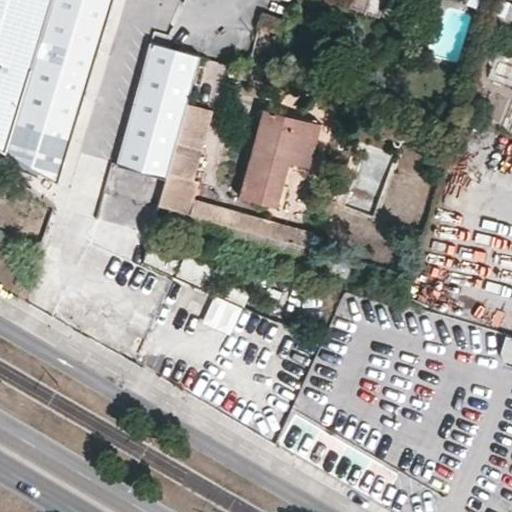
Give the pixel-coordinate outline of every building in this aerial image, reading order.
[(0,0),(0,156),(3,158),(51,0),(0,0)] [(112,0),(51,0),(3,158),(55,188),(112,0)] [(385,0),(367,0),(366,4),(382,10),(385,0)] [(278,34),(282,18),(262,12),(258,28),(278,34)] [(188,102),(201,56),(152,42),(117,166),(166,179),(188,102)] [(488,79),(511,87),(511,55),(498,51),(488,79)] [(188,102),(166,179),(146,234),(346,279),(352,259),(311,247),(315,231),(194,198),(199,181),(194,179),(213,110),(188,102)] [(240,196),(269,204),(283,152),(311,160),(320,124),(263,109),(240,196)] [(283,152),(269,204),(277,207),(290,163),(309,168),(311,160),(283,152)] [(176,275),(205,283),(210,264),(181,255),(176,275)] [(409,275),(388,269),(383,285),(404,291),(409,275)] [(511,357),(511,336),(506,335),(499,354),(511,357)]
